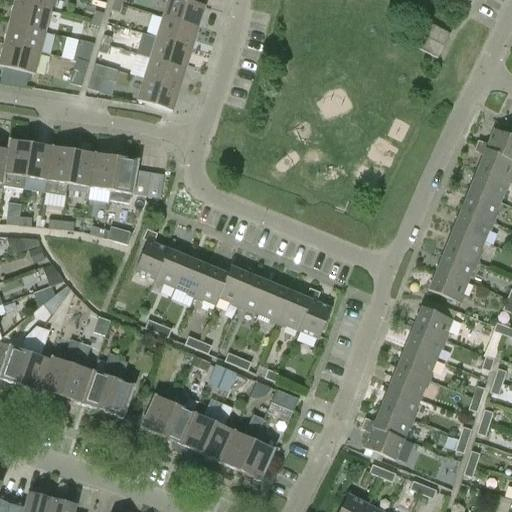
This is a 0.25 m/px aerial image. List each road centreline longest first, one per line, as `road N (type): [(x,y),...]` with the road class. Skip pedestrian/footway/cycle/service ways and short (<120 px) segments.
road 1 (residential): [(392,276),(199,187),(199,138)]
road 2 (residential): [(297,511),(341,429),(392,276)]
road 3 (residential): [(392,276),(485,73)]
road 4 (residential): [(199,138),(0,96)]
road 5 (residential): [(0,444),(167,511)]
road 6 (residential): [(199,138),(238,0)]
